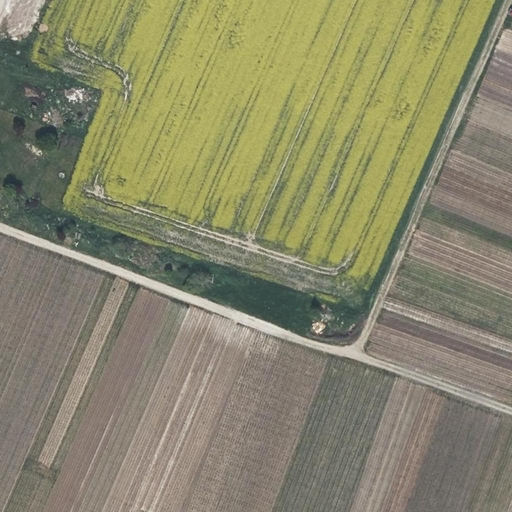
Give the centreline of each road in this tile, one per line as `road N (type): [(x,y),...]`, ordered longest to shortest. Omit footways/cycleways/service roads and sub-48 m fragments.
road 1 (track): [(511,409),(353,351),(506,0)]
road 2 (track): [(353,351),(0,234)]
